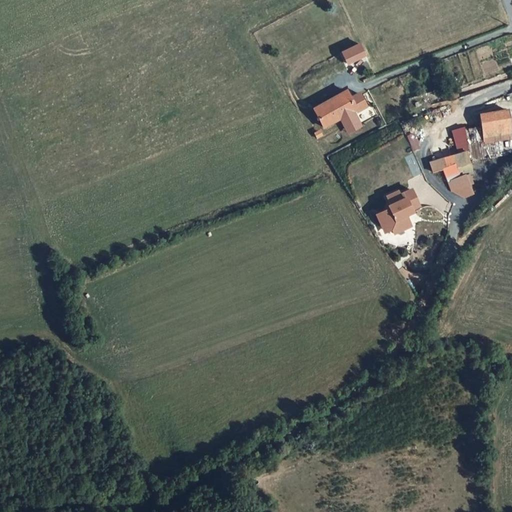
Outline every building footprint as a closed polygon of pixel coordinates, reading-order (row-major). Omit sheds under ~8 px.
[(340,50),(347,64),(366,55),(360,41),(340,50)] [(338,116),(354,108),(356,112),(365,107),(356,93),(348,98),(344,91),(312,109),(324,128),(340,119),(338,116)] [(511,144),(511,140),(506,109),(478,114),(480,123),(463,126),(467,148),(469,159),(506,152),(511,144)] [(469,159),(467,148),(442,155),(445,164),(441,166),(452,200),(471,194),(465,175),(460,176),(457,165),(469,159)] [(399,189),(384,194),(389,207),(375,212),(382,233),(392,230),(393,233),(412,226),(407,213),(421,208),(413,186),(399,191),(399,189)]
